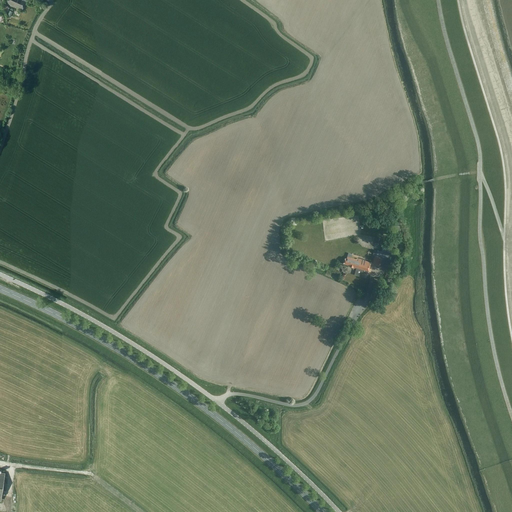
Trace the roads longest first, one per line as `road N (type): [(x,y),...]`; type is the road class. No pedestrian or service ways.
road 1 (unclassified): [(338,511),(180,374),(0,274)]
road 2 (secondary): [(321,511),(203,406),(109,344),(0,289)]
road 3 (track): [(139,511),(87,473),(9,464)]
